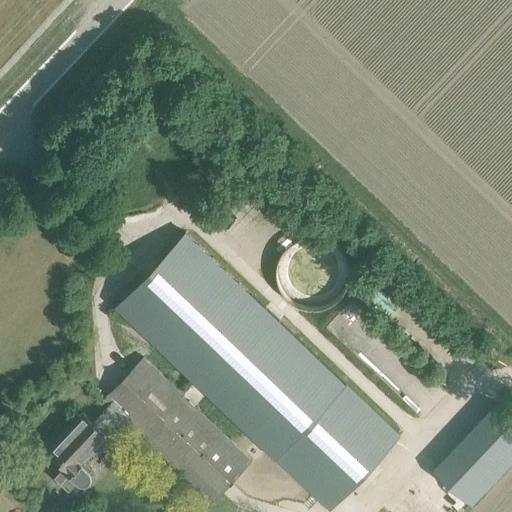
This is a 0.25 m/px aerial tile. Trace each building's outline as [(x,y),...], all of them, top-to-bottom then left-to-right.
[(244,186),(233,198),(243,206),(254,194),(244,186)] [(209,394),(330,508),(400,434),(185,231),(115,305),(196,381),(183,395),(143,356),(104,398),(109,403),(93,421),(82,411),(50,445),(61,456),(58,459),(75,474),(76,474),(73,471),(86,456),(89,459),(110,437),(107,434),(124,417),(212,500),(251,458),(197,407),(209,394)] [(286,296),(287,298),(290,300),(293,302),(296,304),(299,305),(302,306),(305,307),(309,307),(312,308),(316,308),(319,307),(322,306),(326,305),(329,304),(332,302),(335,300),(337,298),(339,296),(342,294),(344,291),(345,288),(347,285),(348,281),(349,278),(349,275),(349,271),(349,268),(349,264),(348,261),(347,258),(346,255),(344,252),(342,249),(340,246),(337,244),(335,242),(332,240),(329,238),(326,237),(323,235),(319,235),(316,234),(312,234),(309,234),(306,235),(302,236),(299,237),(296,238),(293,240),(290,242),(288,244),(285,246),(283,249),(281,252),(279,255),(278,258),(277,261),(276,265),(276,268),(276,272),(276,275),(277,278),(277,282),(279,285),(280,288),(282,291),(284,294),(286,296)] [(432,366),(447,356),(422,316),(406,326),(432,366)] [(353,347),(366,329),(350,317),(337,336),(353,347)] [(385,364),(375,377),(400,397),(410,384),(385,364)] [(511,416),(496,402),(434,467),(471,501),(511,457),(511,416)] [(405,498),(393,509),(395,511),(414,511),(416,510),(405,498)]
